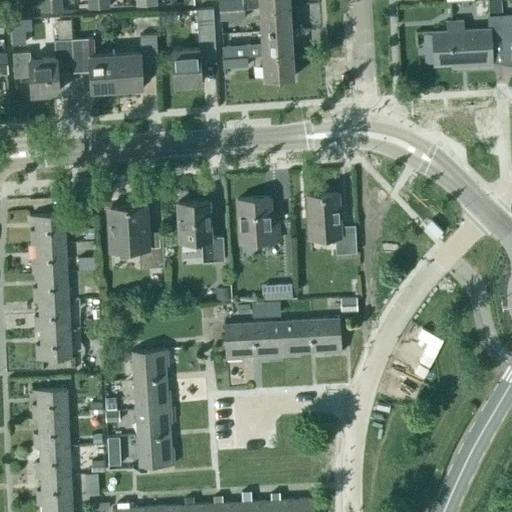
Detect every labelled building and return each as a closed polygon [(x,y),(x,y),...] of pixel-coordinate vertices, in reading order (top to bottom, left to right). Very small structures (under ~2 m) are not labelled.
[(40,0),(41,11),(52,11),(51,0),(40,0)] [(62,10),(61,0),(51,0),(52,11),(62,10)] [(87,0),(89,8),(99,8),(98,0),(87,0)] [(259,7),(289,5),(288,0),(218,0),(219,9),(244,8),(259,7)] [(291,29),(289,5),(259,7),(261,30),(291,29)] [(196,8),(199,47),(172,49),(175,84),(201,82),(199,58),(216,57),(213,8),(196,8)] [(244,18),(244,8),(219,9),(220,19),(244,18)] [(511,14),(488,16),(489,28),(464,29),(463,19),(446,20),(447,31),(432,31),(434,64),(454,63),(454,61),(469,60),(469,66),(492,65),(490,40),(511,38),(511,14)] [(70,19),(57,20),(58,38),(54,39),(55,55),(29,57),(29,50),(12,51),(14,76),(30,75),(31,93),(58,91),(57,66),(74,65),(72,38),(70,38),(70,19)] [(292,52),(291,29),(261,30),(262,54),(292,52)] [(141,60),(157,59),(156,33),(139,34),(140,52),(115,53),(117,88),(142,86),(141,60)] [(72,38),(74,65),(89,64),(91,89),(117,88),(115,53),(89,54),(88,37),(72,38)] [(294,76),(292,52),(262,54),(263,78),(294,76)] [(247,55),(222,56),(222,67),(247,65),(248,65),(247,55)] [(340,224),(338,192),(306,194),(308,236),(334,235),(335,253),(356,252),(355,223),(340,224)] [(272,220),(271,196),(239,198),(241,242),(279,240),(278,220),(272,220)] [(210,236),(208,200),(178,202),(181,241),(201,239),(203,261),(225,259),(223,236),(210,236)] [(76,212),(92,211),(92,201),(75,202),(76,212)] [(146,230),(145,203),(109,205),(112,250),(138,249),(140,268),(165,267),(163,229),(146,230)] [(35,214),(35,229),(30,229),(31,243),(36,243),(66,242),(64,213),(35,214)] [(93,228),(85,228),(85,239),(93,238),(93,228)] [(37,258),(31,258),(32,272),(37,272),(67,271),(66,242),(36,243),(37,258)] [(95,256),(77,256),(77,268),(95,268),(95,256)] [(37,272),(38,287),(33,287),(34,301),(39,301),(69,299),(67,271),(37,272)] [(291,283),(277,284),(278,298),(292,298),(291,283)] [(98,285),(83,286),(83,297),(98,297),(98,285)] [(229,286),(216,287),(216,301),(230,300),(229,286)] [(356,296),(340,297),(340,310),(356,310),(356,296)] [(39,301),(39,315),(34,316),(35,330),(40,330),(40,329),(70,328),(69,299),(39,301)] [(249,303),(237,303),(237,312),(250,311),(249,303)] [(324,353),(341,352),(340,317),(310,318),(312,351),(324,350),(324,353)] [(100,318),(86,318),(86,327),(100,326),(100,318)] [(300,354),(300,351),(312,351),(310,318),(282,320),(283,355),(300,354)] [(267,353),(267,356),(283,355),(282,320),(253,321),(255,354),(267,353)] [(224,323),(226,358),(243,357),(243,354),(255,354),(253,321),(224,323)] [(36,344),(36,358),(71,357),(70,328),(40,329),(40,330),(41,344),(36,344)] [(88,341),(88,354),(99,354),(99,341),(88,341)] [(115,343),(104,344),(105,346),(105,356),(117,355),(115,343)] [(165,365),(168,365),(167,348),(131,350),(133,379),(166,377),(165,365)] [(135,408),(170,406),(169,389),(167,389),(166,377),(133,379),(135,408)] [(38,403),(32,403),(33,417),(39,417),(39,418),(68,416),(67,387),(37,388),(38,403)] [(106,407),(118,406),(117,388),(105,389),(106,407)] [(89,413),(102,412),(102,401),(88,401),(89,413)] [(170,434),(169,422),(171,422),(170,406),(135,408),(137,436),(170,434)] [(118,409),(105,410),(106,421),(119,420),(118,409)] [(33,432),(34,447),(40,446),(69,445),(68,416),(39,418),(39,431),(33,432)] [(103,430),(90,430),(90,442),(103,441),(103,430)] [(174,463),(173,446),(171,446),(170,434),(137,436),(139,465),(174,463)] [(36,475),(42,474),(42,475),(71,473),(69,445),(40,446),(41,461),(35,461),(36,475)] [(91,471),(104,471),(104,458),(91,458),(91,471)] [(132,461),(120,461),(121,473),(132,472),(132,461)] [(43,503),(72,502),(71,473),(42,475),(42,489),(36,490),(37,503),(43,503)] [(97,473),(84,473),(85,484),(98,483),(97,473)] [(314,511),(314,497),(284,499),(285,511),(314,511)] [(285,511),(284,499),(256,500),(256,511),(285,511)] [(256,511),(256,500),(227,502),(227,511),(256,511)] [(109,501),(95,502),(95,510),(109,509),(109,501)] [(72,511),(72,502),(43,503),(43,511),(72,511)] [(227,511),(227,502),(199,503),(199,511),(227,511)] [(199,511),(199,503),(170,505),(170,511),(199,511)]
